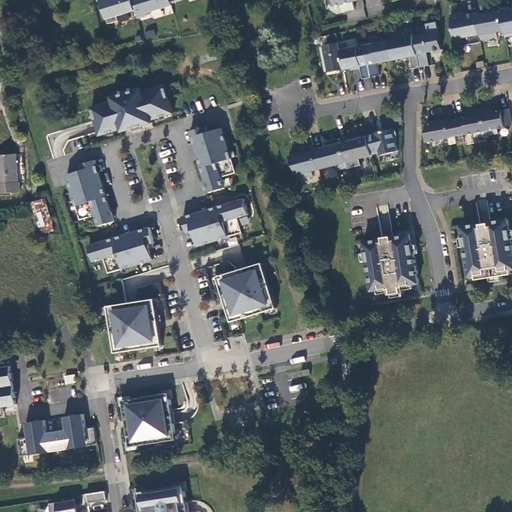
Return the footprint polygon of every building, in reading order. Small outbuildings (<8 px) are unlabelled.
[(118,15),(136,9),(133,0),(101,0),(109,23),(119,20),(118,15)] [(133,0),(136,9),(139,17),(148,14),(148,11),(172,4),(172,1),(171,0),(133,0)] [(333,0),(335,7),(341,5),(343,13),(356,10),(354,2),(352,0),(333,0)] [(491,13),(476,16),(481,40),(498,37),(497,32),(504,31),(500,9),(500,6),(490,8),(491,13)] [(500,9),(504,31),(506,37),(511,35),(511,11),(510,12),(509,7),(500,9)] [(461,14),(451,16),(457,47),(481,43),(481,40),(476,16),(476,13),(461,16),(461,14)] [(414,36),(420,67),(429,66),(427,52),(442,49),(437,22),(427,24),(428,34),(414,36)] [(414,36),(390,41),(393,60),(411,56),(413,69),(420,67),(414,36)] [(393,60),(390,41),(389,38),(378,40),(378,42),(365,45),(371,77),(380,75),(378,63),(393,60)] [(339,43),(325,46),(330,71),(344,68),(340,50),(339,43)] [(365,45),(340,50),(344,68),(344,69),(360,66),(363,79),(371,77),(365,45)] [(143,89),(113,98),(114,102),(92,109),(93,112),(98,110),(100,119),(96,120),(101,136),(123,130),(123,133),(155,123),(154,120),(174,114),(173,109),(175,108),(173,104),(172,104),(169,96),(165,97),(162,90),(167,89),(166,86),(144,93),(143,89)] [(491,107),(482,108),(487,135),(499,133),(498,128),(506,126),(511,124),(511,117),(510,108),(502,110),(502,109),(492,111),(491,107)] [(474,115),(456,119),(459,135),(467,133),(467,134),(475,132),(476,137),(487,135),(482,108),(473,110),(474,115)] [(448,120),(427,124),(427,142),(451,137),(451,136),(459,135),(456,119),(448,120)] [(207,127),(191,132),(210,193),(225,188),(222,178),(237,173),(223,128),(208,133),(207,127)] [(376,134),(368,135),(373,154),(381,152),(382,155),(399,151),(396,139),(399,138),(397,129),(394,130),(394,129),(385,131),(384,129),(375,132),(376,134)] [(354,137),(341,140),(348,167),(349,169),(362,165),(360,159),(373,155),(373,154),(368,135),(359,138),(355,139),(354,137)] [(329,146),(315,150),(320,169),(336,165),(337,170),(348,167),(341,140),(340,138),(328,141),(329,146)] [(313,171),(320,169),(314,145),(304,148),(305,153),(290,156),(301,179),(314,176),(313,171)] [(0,156),(0,194),(20,193),(19,183),(25,183),(24,155),(0,156)] [(68,175),(81,220),(97,215),(100,226),(115,221),(97,160),(81,165),(83,171),(68,175)] [(245,199),(183,217),(188,233),(194,231),(199,246),(215,241),(244,233),(239,217),(250,214),(245,199)] [(46,200),(33,203),(43,234),(55,230),(46,200)] [(511,237),(509,219),(462,226),(470,276),(476,275),(486,273),(486,278),(489,277),(490,282),(500,280),(500,276),(502,275),(502,271),(511,269),(511,237)] [(151,227),(90,246),(94,261),(105,258),(110,273),(155,260),(150,245),(156,243),(151,227)] [(380,239),(365,242),(373,291),(378,290),(388,288),(389,292),(389,294),(392,294),(402,292),(405,292),(405,290),(404,285),(414,284),(420,283),(412,234),(396,237),(396,235),(380,238),(380,239)] [(227,239),(229,247),(238,244),(235,237),(227,239)] [(264,263),(218,277),(225,300),(234,297),(236,304),(227,307),(232,322),(250,317),(251,319),(255,318),(254,315),(277,308),(264,263)] [(225,300),(227,307),(236,304),(234,297),(225,300)] [(156,299),(109,306),(116,353),(140,350),(140,352),(144,351),(144,349),(163,346),(161,330),(151,331),(150,325),(160,323),(156,299)] [(151,331),(161,330),(160,323),(150,325),(151,331)] [(0,416),(5,416),(4,406),(18,404),(12,365),(0,367),(0,416)] [(64,375),(64,383),(74,383),(74,375),(64,375)] [(59,399),(71,396),(70,387),(57,389),(59,399)] [(170,393),(124,400),(131,447),(178,439),(170,393)] [(29,437),(19,438),(22,456),(99,444),(96,427),(87,428),(84,414),(65,417),(67,429),(48,432),(46,420),(26,423),(29,437)] [(189,511),(185,485),(138,492),(140,506),(141,511),(189,511)] [(106,490),(87,493),(89,503),(108,500),(106,490)] [(77,511),(76,499),(50,503),(51,511),(77,511)]
